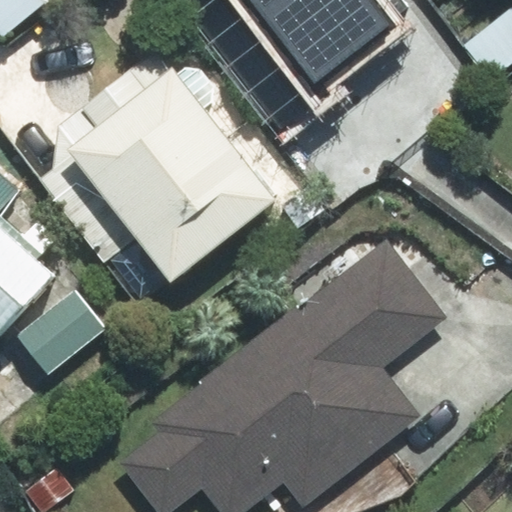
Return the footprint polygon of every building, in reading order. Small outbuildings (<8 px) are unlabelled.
[(0,0),(0,37),(47,0),(0,0)] [(511,61),(511,4),(455,51),(482,85),(511,61)] [(275,192),(157,46),(52,131),(170,277),(275,192)] [(265,146),(300,190),(271,213),(291,238),(320,215),(351,191),(296,122),(265,146)] [(0,339),(48,383),(100,326),(0,235),(0,339)] [(170,511),(195,493),(209,511),(237,511),(272,486),(291,511),(294,511),(413,420),(378,373),(443,323),(381,242),(137,430),(146,441),(111,468),(145,511),(170,511)]
